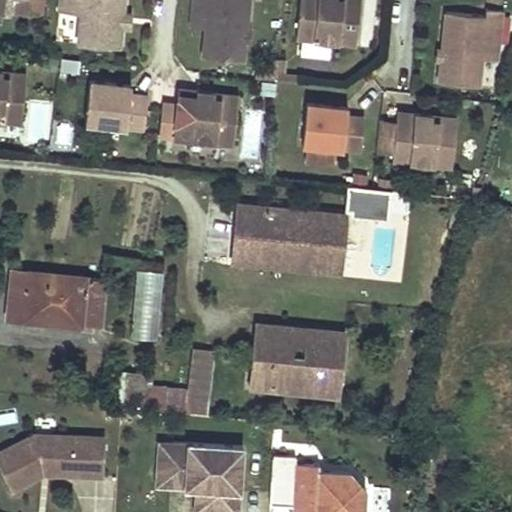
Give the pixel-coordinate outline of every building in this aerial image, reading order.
[(0,0),(0,11),(24,14),(25,0),(0,0)] [(79,0),(64,0),(64,11),(78,12),(79,0)] [(79,0),(78,12),(75,43),(114,47),(117,27),(118,16),(119,0),(79,0)] [(189,0),(188,14),(203,16),(202,28),(198,59),(239,64),(241,43),(242,32),(245,0),(189,0)] [(298,0),(295,38),(356,44),(360,0),(298,0)] [(480,20),(440,17),(437,55),(434,85),(473,89),(476,58),(477,45),(492,46),(495,14),(481,13),(480,20)] [(203,16),(188,14),(187,27),(202,28),(203,16)] [(492,46),(477,45),(476,58),(491,60),(492,46)] [(0,120),(18,123),(23,75),(4,72),(4,78),(0,77),(0,120)] [(128,85),(85,81),(81,121),(141,127),(144,94),(127,93),(128,85)] [(208,92),(174,89),(170,137),(230,143),(235,96),(218,94),(217,99),(208,97),(208,92)] [(343,108),(302,104),(297,144),(357,150),(360,118),(343,116),(343,108)] [(429,118),(395,114),(390,161),(450,167),(456,120),(437,118),(436,123),(428,122),(429,118)] [(511,202),(511,180),(506,178),(498,197),(511,202)] [(386,213),(388,186),(346,183),(344,210),(386,213)] [(287,208),(244,204),(238,261),(268,264),(269,255),(319,261),(318,269),(342,271),(348,214),(314,211),(313,219),(286,216),(287,208)] [(314,211),(287,208),(286,216),(313,219),(314,211)] [(268,264),(318,269),(319,261),(269,255),(268,264)] [(130,336),(158,337),(161,267),(133,266),(130,336)] [(101,325),(104,280),(11,271),(8,317),(101,325)] [(295,327),(256,323),(250,387),(272,389),(273,376),(320,381),(319,393),(336,394),(342,331),(320,329),(320,334),(294,331),(295,327)] [(123,369),(122,383),(148,385),(149,371),(123,369)] [(272,389),(319,393),(320,381),(273,376),(272,389)] [(192,392),(181,391),(180,404),(191,405),(192,392)] [(205,393),(192,392),(191,405),(204,406),(205,393)] [(34,432),(0,449),(0,464),(11,487),(42,471),(42,467),(49,468),(49,472),(101,475),(103,436),(34,432)] [(158,440),(157,448),(170,448),(170,441),(158,440)] [(203,511),(238,511),(242,445),(170,441),(170,448),(157,448),(155,475),(205,478),(203,511)] [(363,511),(365,486),(349,469),(319,467),(319,461),(295,460),(296,452),(272,451),(269,500),(291,502),(291,511),(297,511),(363,511)] [(203,511),(205,478),(155,475),(155,485),(195,488),(193,511),(203,511)]
